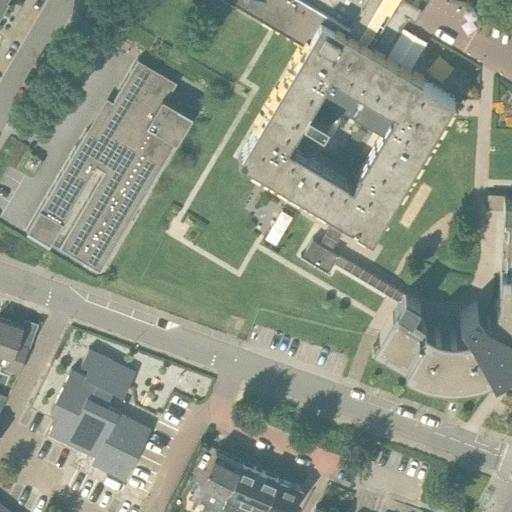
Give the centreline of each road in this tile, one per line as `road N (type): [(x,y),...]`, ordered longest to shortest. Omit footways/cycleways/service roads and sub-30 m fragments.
road 1 (residential): [(511,466),(237,364)]
road 2 (residential): [(86,511),(20,454),(12,436),(13,415),(66,303)]
road 3 (residential): [(215,409),(229,423),(403,491)]
road 4 (residential): [(237,364),(66,303)]
road 5 (residential): [(0,108),(66,0)]
road 6 (residential): [(148,511),(193,427),(215,409)]
